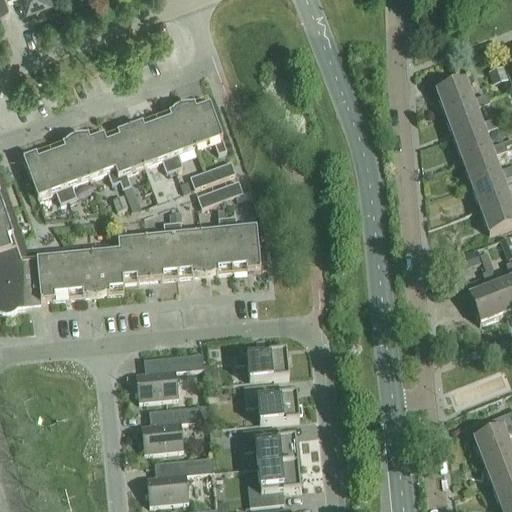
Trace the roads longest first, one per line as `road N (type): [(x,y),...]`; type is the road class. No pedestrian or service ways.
road 1 (tertiary): [(390,401),(368,171),(304,0)]
road 2 (residential): [(393,0),(426,399)]
road 3 (residential): [(100,348),(307,333),(317,349),(334,511)]
road 4 (residential): [(189,0),(208,66),(0,143)]
road 5 (residential): [(0,76),(189,0)]
road 6 (residential): [(116,511),(100,348)]
